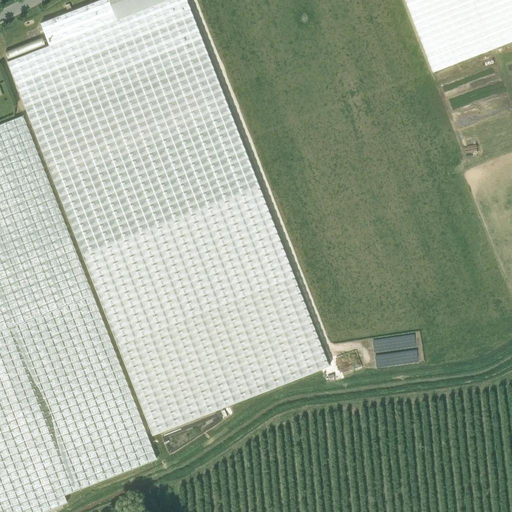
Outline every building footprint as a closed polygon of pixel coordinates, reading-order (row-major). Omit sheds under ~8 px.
[(164,0),(116,19),(108,0),(97,0),(40,22),(49,45),(7,61),(83,256),(153,436),(329,366),(260,186),(187,0),(164,0)] [(108,0),(116,19),(164,0),(108,0)] [(511,41),(511,0),(404,0),(432,72),(511,41)] [(0,511),(41,511),(67,502),(64,494),(157,458),(23,115),(0,123),(0,511)] [(372,338),(374,353),(376,367),(418,363),(417,348),(416,348),(414,334),(372,338)]
